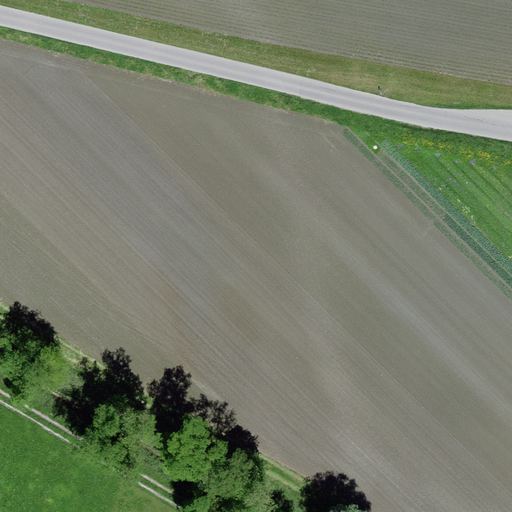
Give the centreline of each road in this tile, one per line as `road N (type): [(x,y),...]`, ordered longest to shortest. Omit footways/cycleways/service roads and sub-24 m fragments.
road 1 (unclassified): [(0,13),(511,119)]
road 2 (track): [(0,390),(213,511)]
